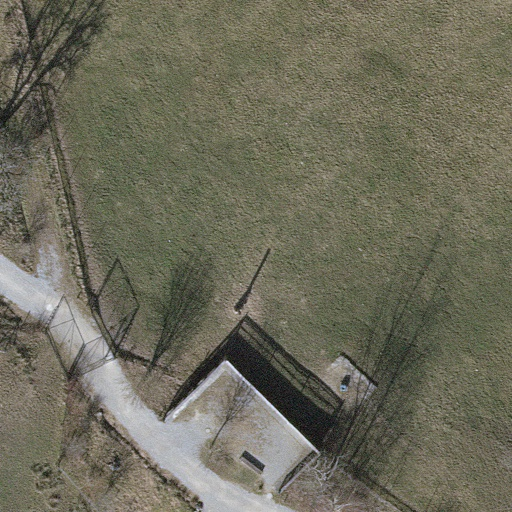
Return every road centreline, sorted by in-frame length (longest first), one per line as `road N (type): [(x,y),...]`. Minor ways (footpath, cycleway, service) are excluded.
road 1 (track): [(235,511),(166,464),(115,410),(70,331),(0,276)]
road 2 (track): [(70,331),(0,34)]
